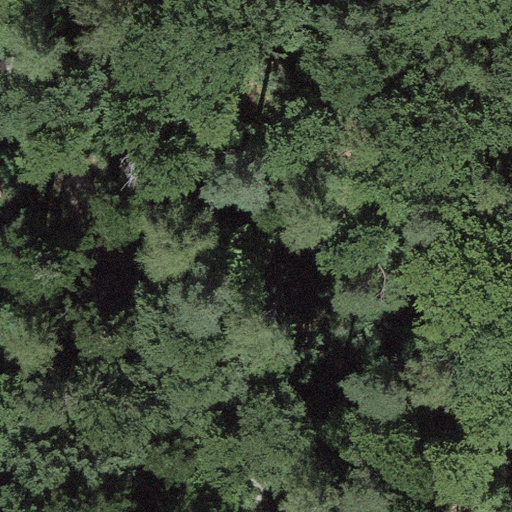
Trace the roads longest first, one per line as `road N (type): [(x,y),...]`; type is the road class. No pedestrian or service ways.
road 1 (track): [(265,511),(81,168),(0,35)]
road 2 (track): [(511,187),(334,0)]
